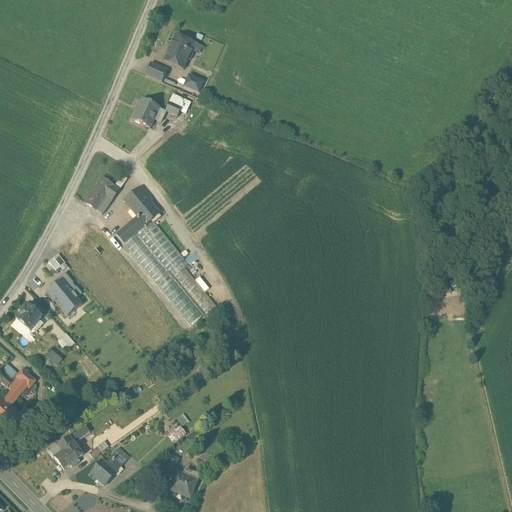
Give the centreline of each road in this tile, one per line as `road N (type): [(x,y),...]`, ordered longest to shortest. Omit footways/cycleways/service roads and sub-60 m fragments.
road 1 (residential): [(153,0),(52,237),(0,312)]
road 2 (residential): [(149,511),(74,485),(35,507)]
